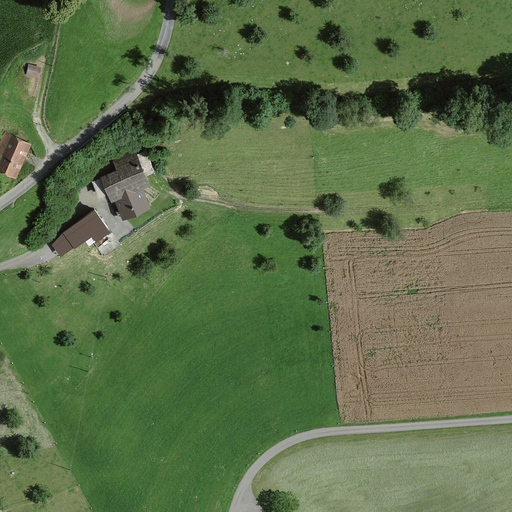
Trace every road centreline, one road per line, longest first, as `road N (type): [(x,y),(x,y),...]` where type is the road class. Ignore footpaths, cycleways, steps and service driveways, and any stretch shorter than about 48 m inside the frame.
road 1 (unclassified): [(236,511),(247,482),(287,445),(315,436),(511,422)]
road 2 (unclassified): [(0,203),(147,76),(170,0)]
road 3 (track): [(58,156),(36,124),(49,41)]
